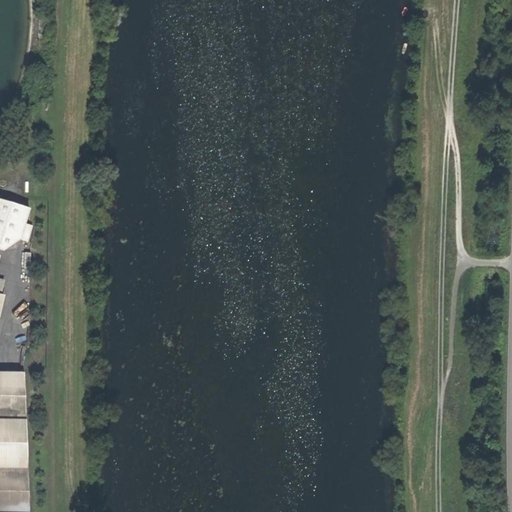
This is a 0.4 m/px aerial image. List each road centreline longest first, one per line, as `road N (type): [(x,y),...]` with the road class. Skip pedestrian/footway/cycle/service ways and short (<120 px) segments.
road 1 (track): [(451,117),(438,511)]
road 2 (track): [(451,117),(460,262)]
road 3 (track): [(460,262),(439,394)]
